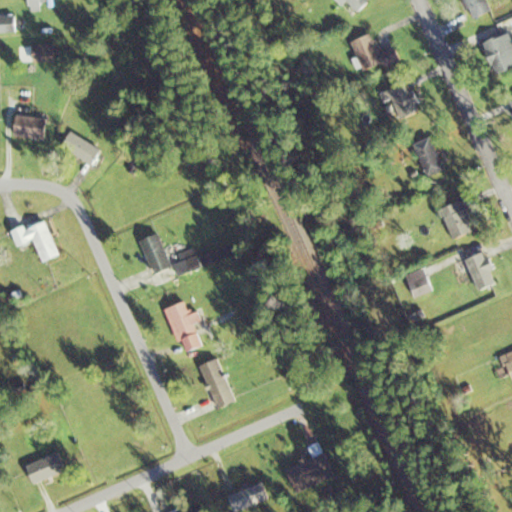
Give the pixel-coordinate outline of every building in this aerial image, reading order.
[(370,2),(368,0),(335,0),(342,7),(348,2),(357,13),(370,2)] [(464,0),(473,19),(492,11),(487,0),(464,0)] [(0,15),(0,32),(16,32),(16,15),(0,15)] [(483,42),(494,75),(511,68),(511,35),(511,33),(483,42)] [(400,60),(396,47),(381,52),(374,34),(352,41),(363,72),(400,60)] [(59,44),(33,45),(33,62),(59,61),(59,44)] [(381,93),(393,122),(422,110),(410,82),(381,93)] [(47,118),(16,115),(13,136),(45,139),(47,118)] [(61,146),(91,165),(101,150),(71,131),(61,146)] [(416,144),(429,177),(447,170),(434,136),(416,144)] [(462,210),(458,201),(440,210),(454,240),(476,229),(465,208),(462,210)] [(43,263),(60,256),(45,219),(12,232),(18,248),(34,241),(43,263)] [(153,275),(172,267),(159,233),(140,241),(153,275)] [(480,291),(496,283),(482,253),(465,260),(480,291)] [(190,267),(217,262),(216,254),(189,259),(190,267)] [(166,309),(184,353),(203,345),(194,324),(202,321),(198,310),(190,314),(185,302),(166,309)] [(511,351),(502,355),(511,379),(511,351)] [(201,365),(217,409),(235,402),(219,358),(201,365)] [(26,465),(33,483),(66,472),(60,453),(26,465)] [(269,501),(263,483),(234,493),(240,510),(269,501)]
